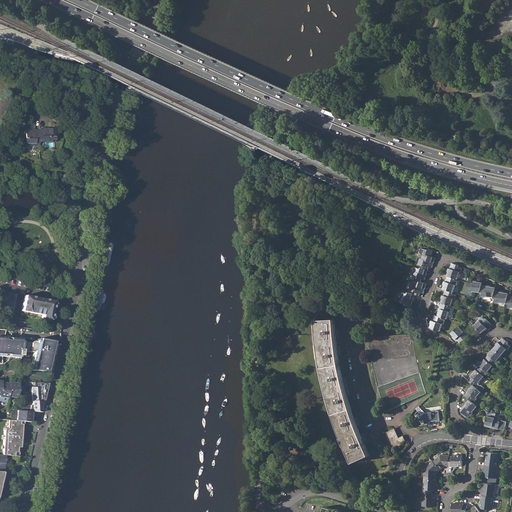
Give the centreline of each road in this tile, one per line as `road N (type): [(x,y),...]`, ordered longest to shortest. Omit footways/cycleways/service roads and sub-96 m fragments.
road 1 (trunk): [(51,0),(376,146),(511,185)]
road 2 (trunk): [(511,173),(404,145),(77,0)]
road 3 (tertiary): [(86,185),(157,0)]
road 4 (residential): [(455,350),(428,334),(423,316),(441,261),(448,256),(511,284)]
road 5 (tertiary): [(55,380),(25,511)]
road 6 (residential): [(471,438),(436,435),(413,446),(394,510)]
road 7 (residential): [(394,510),(310,493),(277,511)]
